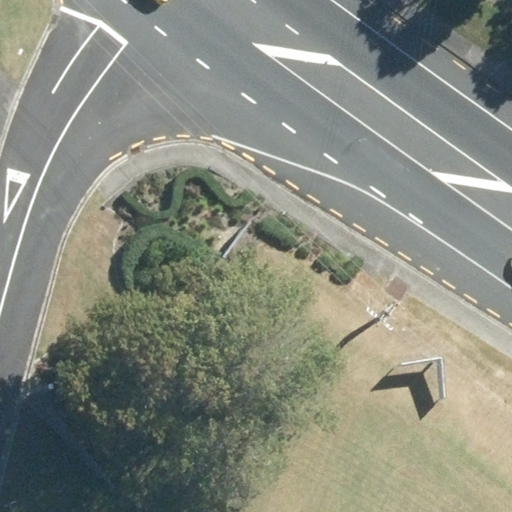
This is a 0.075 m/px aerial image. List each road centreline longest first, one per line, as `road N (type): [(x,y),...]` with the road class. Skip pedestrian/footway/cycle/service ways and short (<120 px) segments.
road 1 (primary): [(220,0),(511,226)]
road 2 (residential): [(0,309),(52,151),(121,47),(163,0)]
